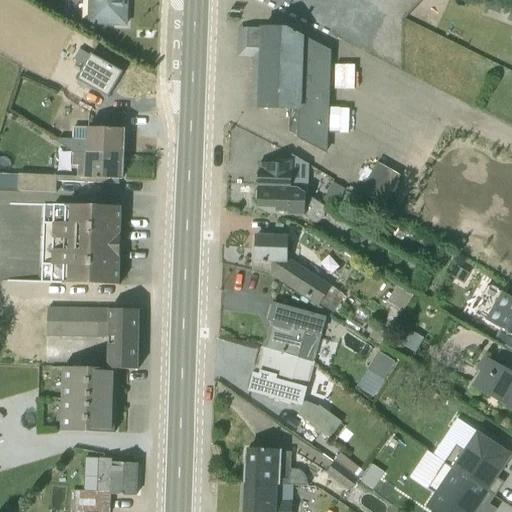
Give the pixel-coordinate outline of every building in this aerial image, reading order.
[(89,0),(89,26),(127,27),(128,0),(89,0)] [(328,157),(332,54),(306,40),(305,43),(249,31),(239,31),(239,60),(254,61),(252,110),(290,112),(290,135),(328,157)] [(59,141),(58,145),(73,154),(124,156),(124,132),(76,130),(76,141),(59,141)] [(123,182),(124,156),(73,154),(73,168),(78,168),(78,179),(0,175),(0,191),(56,195),(56,194),(57,184),(120,186),(120,182),(123,182)] [(276,166),(259,166),(259,188),(299,190),(309,197),(310,168),(293,158),(292,163),(276,162),(276,166)] [(378,165),(361,194),(384,207),(402,179),(378,165)] [(334,185),(323,203),(336,210),(346,192),(334,185)] [(306,219),(317,226),(325,220),(326,209),(309,197),(299,190),(259,188),(258,211),(277,212),(277,215),(288,216),(289,218),(306,219)] [(122,209),(44,206),(42,284),(120,287),(122,209)] [(320,308),(334,316),(346,298),(289,261),(290,238),(255,237),(255,264),(272,265),(272,278),(319,309),(320,308)] [(2,281),(12,280),(11,261),(1,261),(2,281)] [(511,299),(490,286),(481,301),(484,303),(477,317),(511,336),(511,299)] [(327,320),(274,305),(261,349),(314,364),(327,320)] [(117,371),(139,371),(140,367),(140,312),(48,309),(48,339),(108,341),(108,370),(117,371)] [(314,364),(261,349),(249,393),(302,408),(314,364)] [(505,371),(483,359),(476,371),(481,373),(472,388),(511,410),(511,367),(508,365),(505,371)] [(117,371),(108,370),(63,368),(61,433),(115,435),(117,371)] [(320,409),(310,422),(330,439),(341,425),(320,409)] [(461,418),(449,435),(463,444),(474,426),(461,418)] [(456,447),(445,464),(453,470),(490,494),(495,498),(504,484),(497,480),(511,457),(511,456),(477,433),(464,452),(456,447)] [(247,450),(245,485),(308,488),(307,481),(304,476),(300,473),(291,472),(292,455),(282,454),(282,452),(247,450)] [(360,482),(366,474),(341,456),(335,463),(360,482)] [(137,498),(139,465),(114,464),(114,461),(113,460),(86,459),(84,492),(72,492),(71,511),(109,511),(112,496),(137,498)] [(351,492),(360,482),(335,463),(327,474),(351,492)] [(478,511),(490,494),(453,470),(426,511),(478,511)] [(293,488),(245,485),(243,511),(293,511),(294,504),(293,504),(293,488)]
